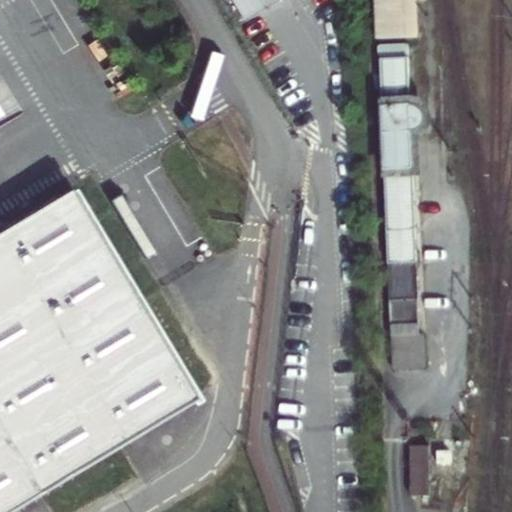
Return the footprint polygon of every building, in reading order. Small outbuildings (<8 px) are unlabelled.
[(375,0),(376,39),(413,39),(419,34),(417,0),(375,0)] [(376,65),(388,372),(422,370),(420,336),(415,332),(409,175),(421,175),(419,137),(423,134),(424,133),(427,130),(428,128),(431,124),(432,117),(432,114),(432,111),(431,107),(429,105),(426,100),(424,98),(420,95),(414,93),(411,92),(406,92),(405,55),(389,56),(376,65)] [(0,511),(17,511),(204,398),(77,189),(1,235),(0,232),(0,511)] [(312,390),(342,392),(344,369),(314,367),(312,390)] [(427,448),(408,448),(407,499),(428,499),(427,448)]
